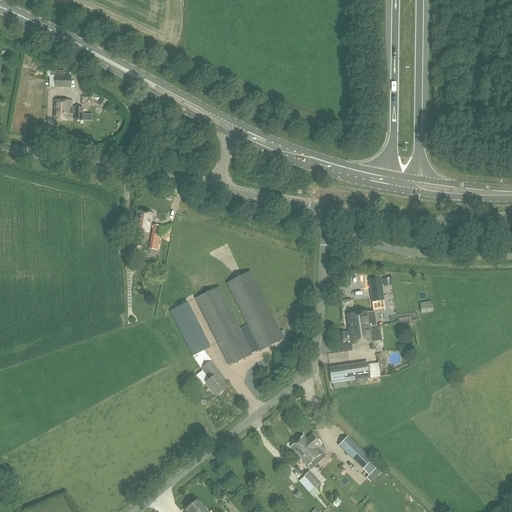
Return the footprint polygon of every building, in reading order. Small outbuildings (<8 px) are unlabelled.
[(55,88),(71,88),(71,76),(56,76),(55,88)] [(72,102),(55,101),(54,120),(71,121),(72,102)] [(85,114),(83,114),(83,108),(75,107),(74,121),(82,121),(92,121),(92,108),(85,108),(85,114)] [(152,214),(137,212),(134,230),(149,232),(152,214)] [(159,226),(153,225),(151,236),(149,249),(157,251),(157,250),(158,250),(160,242),(158,242),(159,237),(157,237),(157,232),(159,226)] [(135,238),(126,238),(127,253),(136,252),(135,238)] [(244,320),(237,323),(219,287),(195,299),(229,367),(253,355),(252,353),(259,349),(260,351),(284,339),(251,271),(226,283),(244,320)] [(370,280),(373,301),(383,300),(380,279),(370,280)] [(193,357),(210,348),(188,302),(170,311),(193,357)] [(422,314),(433,312),(431,302),(420,303),(422,314)] [(368,313),(348,315),(351,345),(372,342),(368,313)] [(339,333),(340,342),(347,341),(346,332),(339,333)] [(211,362),(202,370),(210,380),(206,383),(216,396),(227,388),(222,382),(225,379),(211,362)] [(330,370),(332,383),(373,377),(371,363),(330,370)] [(296,443),(298,446),(311,463),(320,455),(315,450),(321,445),(313,435),(307,440),(304,436),(296,443)] [(311,463),(298,446),(296,443),(291,448),(310,470),(313,467),(310,464),(311,463)] [(373,463),(368,458),(359,450),(355,454),(364,462),(369,467),(373,463)] [(321,484),(310,472),(299,481),(313,497),(319,492),(316,489),(321,484)] [(187,510),(188,511),(205,511),(196,501),(187,510)] [(317,511),(319,511),(323,508),(319,503),(314,508),(317,511)]
